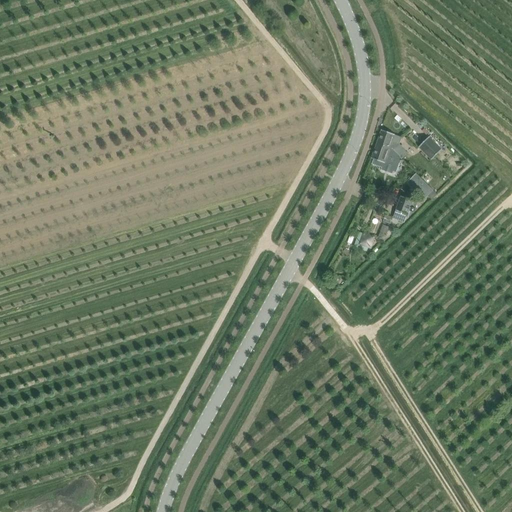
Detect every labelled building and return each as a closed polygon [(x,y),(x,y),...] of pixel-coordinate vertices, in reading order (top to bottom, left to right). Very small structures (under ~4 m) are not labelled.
[(395,135),(382,130),(377,144),(394,151),(402,159),(404,157),(408,153),(400,144),(403,138),(395,135)] [(431,160),(441,149),(429,137),(419,148),(431,160)] [(402,159),(394,151),(377,144),(377,145),(372,158),(373,158),(375,159),(373,163),(383,167),(382,169),(393,173),(394,171),(397,172),(401,162),(402,159)] [(420,178),(415,184),(428,196),(433,190),(420,178)] [(395,209),(407,214),(409,210),(414,212),(417,202),(412,201),(400,196),(395,209)] [(392,218),(385,216),(383,222),(390,224),(392,218)] [(359,245),(362,233),(358,232),(353,247),(367,252),(368,248),(359,245)] [(376,236),(363,232),(362,233),(359,245),(368,248),(371,249),(376,236)]
